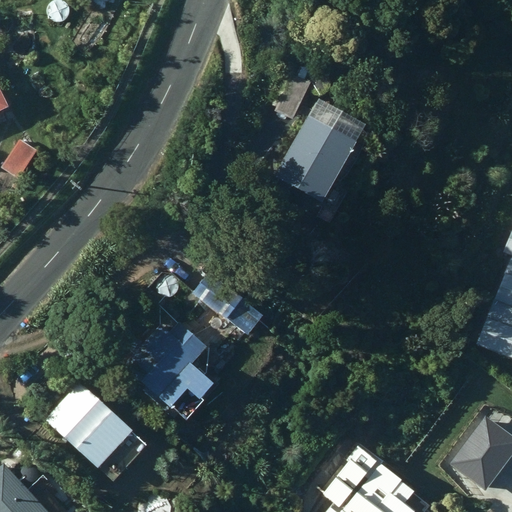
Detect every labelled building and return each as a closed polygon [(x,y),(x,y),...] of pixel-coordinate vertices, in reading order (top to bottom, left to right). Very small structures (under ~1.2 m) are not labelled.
[(303,56),(299,64),(315,72),(319,63),(303,56)] [(297,118),(315,81),(297,72),(294,80),(284,75),(272,102),(281,106),(279,110),(297,118)] [(0,113),(16,104),(0,75),(0,113)] [(348,116),(321,102),(282,173),(333,201),(367,139),(343,126),(348,116)] [(24,136),(3,166),(22,178),(41,148),(24,136)] [(0,206),(1,207),(10,183),(0,179),(0,206)] [(511,225),(500,254),(509,257),(511,258),(511,225)] [(511,258),(509,257),(492,299),(497,301),(511,307),(511,258)] [(269,314),(212,270),(198,289),(254,333),(269,314)] [(511,307),(497,301),(479,343),(511,356),(511,307)] [(199,363),(213,345),(173,313),(151,339),(143,332),(130,346),(139,354),(129,365),(193,418),(219,388),(221,389),(225,385),(199,363)] [(213,336),(220,336),(224,330),(223,323),(218,319),(211,320),(207,325),(208,332),(213,336)] [(50,419),(106,467),(111,461),(123,471),(143,447),(131,437),(139,428),(83,380),(50,419)] [(403,394),(380,427),(431,462),(454,428),(403,394)] [(34,431),(10,406),(0,416),(0,420),(22,443),(34,431)] [(362,444),(327,493),(338,501),(330,511),(423,511),(425,510),(414,502),(423,489),(362,444)] [(56,511),(8,462),(0,469),(0,511),(56,511)]
